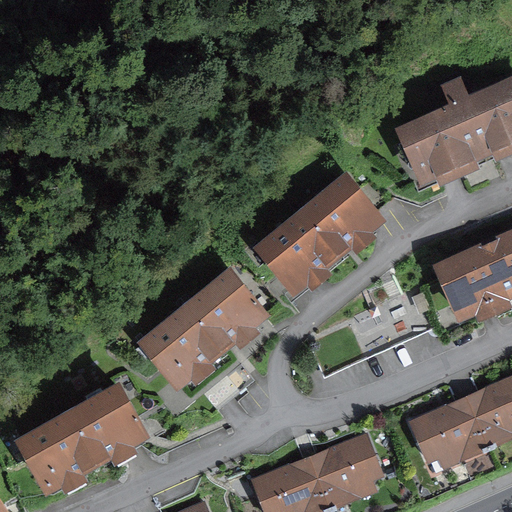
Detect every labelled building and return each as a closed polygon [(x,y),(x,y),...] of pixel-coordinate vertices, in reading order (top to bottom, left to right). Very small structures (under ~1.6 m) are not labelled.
[(511,63),(384,118),(410,178),(430,170),(434,181),(511,147),(511,63)] [(378,214),(339,166),(244,245),(285,294),(299,282),(307,291),(373,237),(363,226),(378,214)] [(511,229),(427,266),(453,321),(511,294),(511,229)] [(188,379),(256,327),(250,320),(263,310),(224,261),(127,337),(163,383),(180,370),(188,379)] [(511,368),(401,415),(419,458),(430,453),(436,466),(511,433),(511,368)] [(47,489),(126,447),(121,437),(137,428),(111,378),(0,436),(0,444),(23,488),(42,478),(47,489)] [(307,455),(246,477),(259,511),(305,511),(385,482),(366,432),(307,455)]
